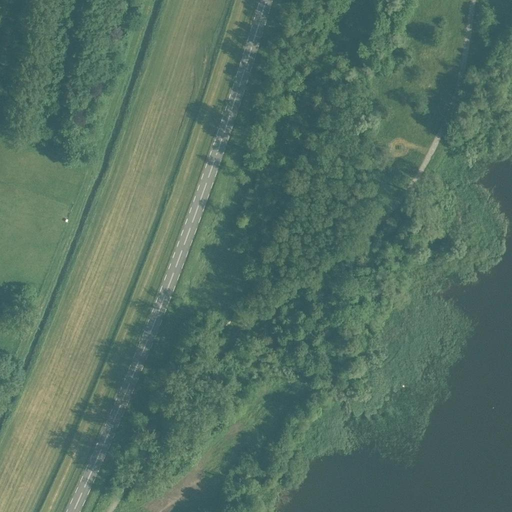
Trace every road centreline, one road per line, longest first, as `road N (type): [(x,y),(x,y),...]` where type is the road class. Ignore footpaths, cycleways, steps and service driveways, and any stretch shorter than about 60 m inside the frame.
road 1 (primary): [(72,511),(181,250),(265,0)]
road 2 (track): [(0,393),(88,175),(146,0)]
